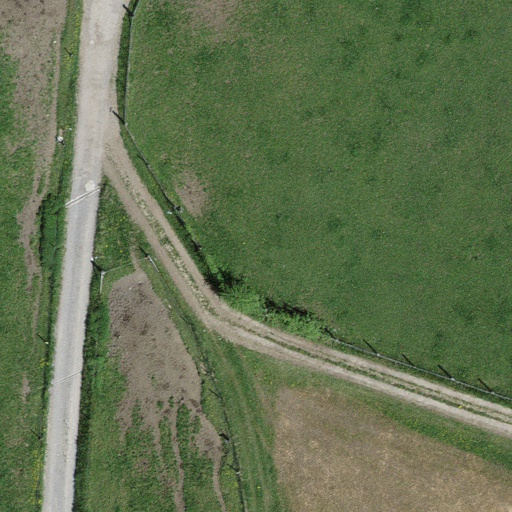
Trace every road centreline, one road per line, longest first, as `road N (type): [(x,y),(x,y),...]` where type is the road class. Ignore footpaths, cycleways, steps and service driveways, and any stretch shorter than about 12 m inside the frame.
road 1 (track): [(511,420),(279,342),(215,312),(91,128)]
road 2 (track): [(58,511),(91,128)]
road 3 (unclassified): [(91,128),(106,0)]
